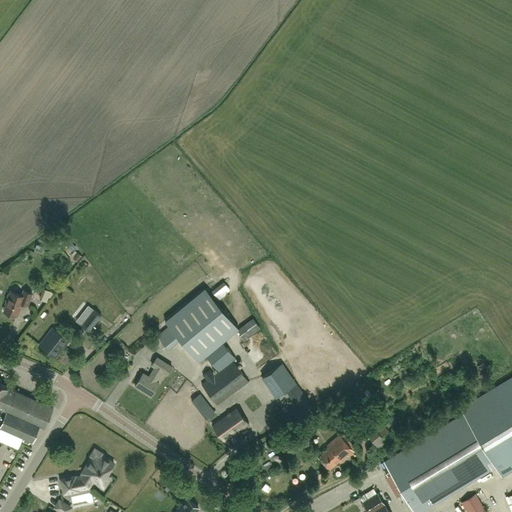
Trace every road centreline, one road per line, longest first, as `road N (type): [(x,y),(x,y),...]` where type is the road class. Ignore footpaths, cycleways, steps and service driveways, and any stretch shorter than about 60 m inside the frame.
road 1 (tertiary): [(250,511),(77,392)]
road 2 (unclassified): [(6,511),(77,392)]
